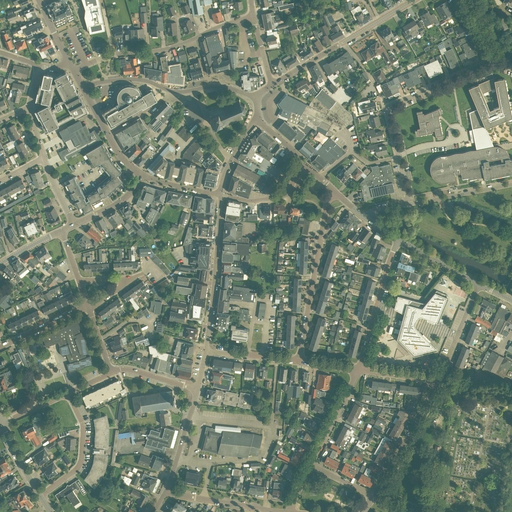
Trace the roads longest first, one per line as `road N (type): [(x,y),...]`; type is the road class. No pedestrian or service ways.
road 1 (residential): [(409,203),(388,109),(486,62),(489,46),(465,0)]
road 2 (residential): [(72,69),(103,56),(161,50),(253,15)]
road 3 (residential): [(298,361),(335,192)]
road 4 (tertiary): [(271,85),(414,0)]
road 5 (tertiary): [(205,350),(219,196)]
road 6 (residential): [(359,369),(397,238)]
road 7 (residential): [(372,497),(437,381)]
road 8 (residential): [(39,496),(81,462),(83,428),(68,393)]
